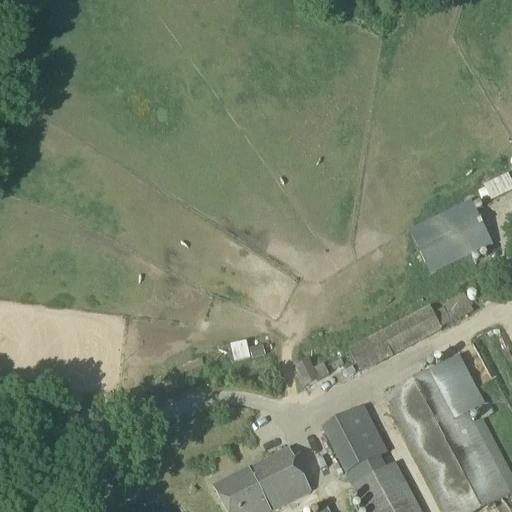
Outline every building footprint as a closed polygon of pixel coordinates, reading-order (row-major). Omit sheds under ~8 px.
[(494,171),(477,177),(485,200),(511,189),(511,173),(511,171),(496,176),(494,171)] [(492,246),(471,204),(410,234),(431,276),(492,246)] [(483,308),(504,297),(497,281),(476,292),(483,308)] [(442,331),(473,315),(464,297),(446,306),(447,308),(444,310),(445,311),(434,316),(430,309),(376,336),(349,351),(361,376),(443,334),(442,331)] [(250,349),(253,360),(264,357),(262,347),(250,349)] [(511,496),(511,477),(482,420),(472,425),(466,414),(485,405),(460,358),(442,368),(385,398),(444,511),(481,511),(510,497),(511,496)] [(402,484),(387,456),(363,409),(321,430),(345,477),(361,505),(364,511),(418,511),(403,483),(402,484)] [(274,511),(310,494),(288,451),(234,479),(234,478),(213,489),(225,511),(274,511)]
